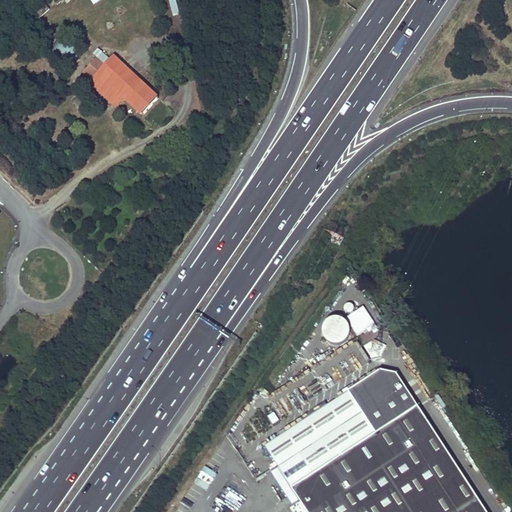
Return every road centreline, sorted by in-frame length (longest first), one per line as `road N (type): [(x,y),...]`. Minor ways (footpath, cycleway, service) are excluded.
road 1 (motorway): [(184,364),(212,353),(319,203),(390,134),(453,106),(511,105)]
road 2 (motorway): [(184,364),(431,0)]
road 3 (motorway): [(389,0),(181,301)]
road 4 (motorway): [(301,0),(298,69),(184,269),(181,301)]
road 5 (motorway): [(181,301),(38,511)]
road 6 (motorway): [(80,511),(184,364)]
